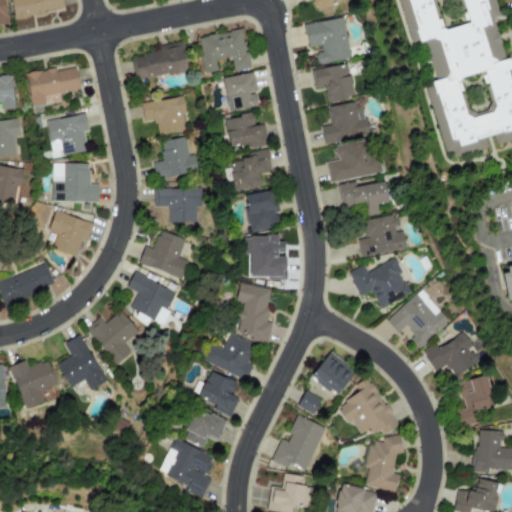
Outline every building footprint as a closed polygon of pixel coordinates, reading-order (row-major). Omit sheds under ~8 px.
[(8,0),(11,20),(43,15),(42,10),(61,8),(59,0),(8,0)] [(310,0),(314,9),(338,0),(310,0)] [(426,36),(413,40),(401,0),(496,0),(500,14),(493,16),(496,26),(495,27),(495,26),(492,26),(495,35),(489,37),(492,46),(496,45),(501,63),(511,60),(511,64),(511,139),(498,143),(494,131),(480,135),(484,147),(454,156),(452,148),(445,150),(427,89),(440,85),(439,80),(445,79),(433,39),(427,41),(426,36)] [(349,59),(341,18),(302,25),(306,50),(314,48),(317,64),(349,59)] [(197,36),(202,73),(215,71),(214,60),(229,58),(231,71),(247,69),(241,30),(197,36)] [(186,71),(181,42),(157,46),(158,52),(129,57),(133,81),(186,71)] [(325,102),(351,98),(346,64),(309,70),(311,87),(322,85),(325,102)] [(77,90),(74,67),(55,71),(54,68),(24,73),(29,106),(43,104),(42,96),(77,90)] [(220,77),(225,111),(255,107),(251,73),(220,77)] [(0,109),(11,109),(10,78),(0,78),(0,109)] [(142,121),(153,119),(156,135),(183,130),(180,114),(184,114),(180,96),(139,104),(142,121)] [(320,126),(322,142),(366,137),(361,102),(324,107),(327,125),(320,126)] [(43,121),(50,158),(81,152),(79,141),(86,139),(81,114),(43,121)] [(227,148),(247,145),(248,148),(264,146),(261,125),(252,126),(250,114),(222,118),(227,148)] [(0,156),(14,156),(13,136),(17,136),(16,120),(0,120),(0,156)] [(153,180),(192,172),(185,137),(158,142),(162,161),(150,163),(153,180)] [(327,183),(376,174),(370,139),(333,146),(336,160),(324,162),(327,183)] [(232,192),(261,187),(258,174),(269,172),(265,149),(247,153),(248,159),(226,162),(232,192)] [(87,184),(87,164),(50,163),(49,201),(95,203),(96,184),(87,184)] [(0,201),(11,204),(14,187),(19,188),(22,170),(0,165),(0,201)] [(337,187),(340,206),(363,202),(365,215),(376,214),(374,205),(387,203),(383,180),(337,187)] [(151,189),(151,207),(165,207),(166,223),(195,223),(195,188),(151,189)] [(242,195),(247,231),(275,227),(273,213),(275,212),(272,190),(242,195)] [(49,249),(72,258),(79,238),(84,240),(90,225),(53,211),(45,232),(54,235),(49,249)] [(403,250),(397,215),(360,220),(363,239),(355,240),(358,257),(403,250)] [(142,246),(136,264),(179,280),(186,261),(176,257),(182,240),(158,231),(151,249),(142,246)] [(377,308),(408,294),(392,259),(364,272),(361,265),(345,272),(357,297),(369,291),(377,308)] [(0,300),(3,308),(53,289),(43,264),(0,280),(0,300)] [(511,264),(501,267),(507,305),(511,304),(511,264)] [(174,292),(131,273),(124,288),(135,293),(127,309),(135,312),(132,319),(157,329),(174,292)] [(268,289),(236,284),(233,302),(239,303),(235,331),(250,334),(249,342),(265,344),(269,322),(263,321),(268,289)] [(447,321),(419,290),(384,320),(395,334),(403,326),(411,335),(407,339),(416,348),(447,321)] [(83,330),(114,365),(142,340),(117,311),(103,324),(97,317),(83,330)] [(452,378),(478,362),(460,333),(435,348),(433,343),(420,351),(432,372),(444,365),(452,378)] [(104,381),(77,335),(61,344),(68,356),(54,364),(68,388),(81,380),(88,390),(104,381)] [(249,366),(245,364),(253,346),(227,335),(221,349),(208,344),(200,361),(243,380),(249,366)] [(333,396),(352,373),(327,353),(308,376),(333,396)] [(42,402),(38,391),(55,385),(46,360),(25,367),(23,361),(7,367),(22,409),(42,402)] [(234,384),(208,372),(201,386),(196,383),(191,394),(213,404),(211,409),(228,417),(236,399),(229,395),(234,384)] [(455,383),(462,409),(452,411),(456,428),(475,423),(473,412),(492,407),(483,375),(455,383)] [(394,427),(366,377),(352,385),(357,393),(334,406),(344,425),(349,422),(357,434),(367,429),(370,435),(377,431),(379,435),(394,427)] [(317,398),(300,392),(295,408),(312,414),(317,398)] [(181,439),(201,447),(205,437),(216,441),(224,422),(193,409),(181,439)] [(323,428),(295,416),(283,442),(278,439),(269,459),(303,474),(323,428)] [(511,471),(511,450),(500,449),(500,432),(475,431),(474,450),(469,450),(468,472),(486,473),(486,470),(511,471)] [(393,492),(396,475),(390,474),(393,453),(397,454),(400,438),(381,435),(380,442),(367,440),(363,468),(365,468),(362,487),(393,492)] [(161,479),(201,496),(208,479),(203,477),(212,457),(172,440),(168,450),(173,452),(161,479)] [(265,510),(281,511),(298,511),(303,477),(281,474),(279,488),(268,487),(265,510)] [(490,511),(496,483),(475,479),(472,493),(455,489),(450,511),(466,511),(468,508),(485,511),(490,511)] [(332,511),(369,511),(373,492),(337,486),(332,511)]
